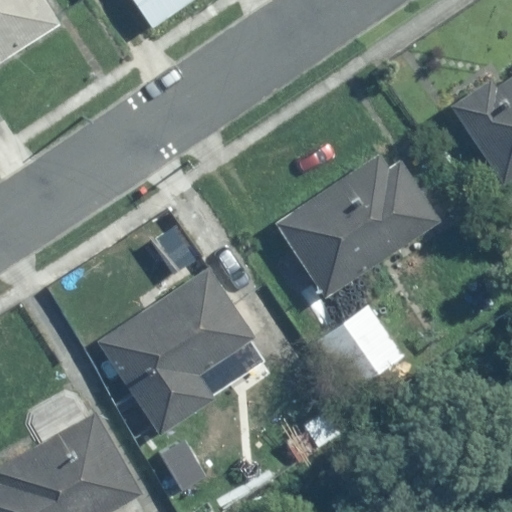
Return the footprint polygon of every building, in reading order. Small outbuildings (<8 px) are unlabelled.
[(40,0),(0,0),(0,57),(55,25),(40,0)] [(133,0),(150,25),(188,0),(133,0)] [(485,77),(446,106),(499,183),(511,174),(511,75),(493,89),(485,77)] [(273,211),(247,228),(310,322),(340,303),(332,291),(441,218),(406,165),(394,173),(380,153),(280,220),(273,211)] [(479,262),(454,281),(474,313),(500,297),(479,262)] [(208,263),(93,344),(157,433),(213,392),(199,373),(257,331),(208,263)] [(370,303),(316,338),(350,391),(404,356),(370,303)] [(340,400),(303,426),(318,449),(356,424),(340,400)] [(0,511),(149,511),(92,412),(0,464),(0,511)]
